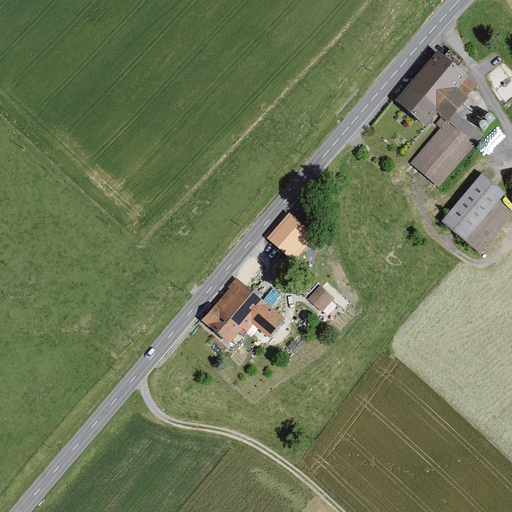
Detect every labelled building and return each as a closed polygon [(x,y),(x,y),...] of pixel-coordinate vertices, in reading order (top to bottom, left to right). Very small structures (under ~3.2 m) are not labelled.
[(443,51),(400,101),(430,126),(442,112),(454,123),(475,98),(472,96),(482,85),(443,51)] [(392,117),(399,124),(407,116),(400,109),(392,117)] [(454,125),(445,117),(437,125),(443,130),(414,165),(443,189),(486,137),(461,116),(454,125)] [(486,174),(443,222),(482,256),(511,222),(511,211),(502,203),(510,195),(486,174)] [(290,216),(271,237),(298,261),(317,240),(290,216)] [(291,319),(235,274),(199,318),(234,346),(243,334),(247,337),(256,325),(274,340),(291,319)] [(322,287),(310,300),(323,313),(336,300),(322,287)]
